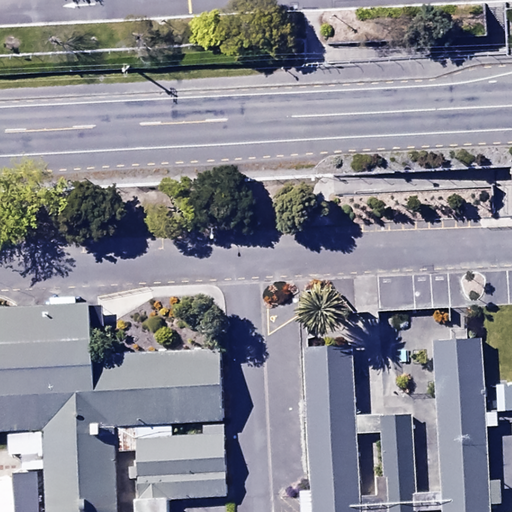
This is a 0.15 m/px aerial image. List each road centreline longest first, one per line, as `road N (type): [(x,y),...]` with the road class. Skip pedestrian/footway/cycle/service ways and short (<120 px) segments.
road 1 (trunk): [(0,129),(511,104)]
road 2 (unclassified): [(511,250),(236,259)]
road 3 (unclassified): [(252,511),(236,259)]
road 4 (unclassified): [(236,259),(0,271)]
